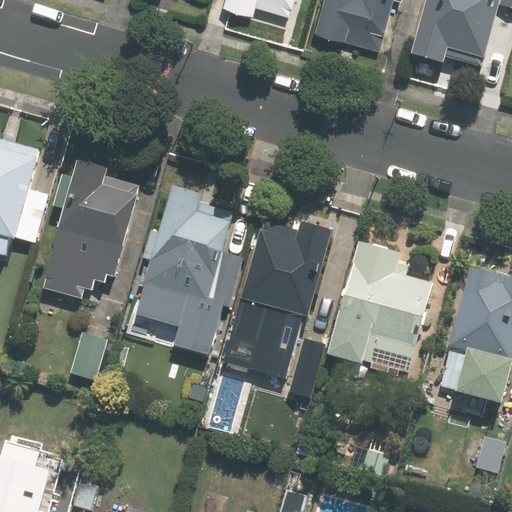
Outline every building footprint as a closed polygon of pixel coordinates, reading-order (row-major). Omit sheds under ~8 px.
[(230,0),(230,2),(260,10),(262,2),(295,11),(298,2),(300,3),(300,0),(230,0)] [(385,47),(398,0),(329,0),(321,28),(349,35),(348,37),(385,47)] [(428,0),(415,56),(452,65),(454,59),(485,66),(488,55),(490,56),(503,0),(428,0)] [(45,150),(0,137),(0,251),(14,256),(19,238),(22,239),(44,159),(42,159),(45,150)] [(114,169),(85,161),(49,288),(86,298),(89,288),(98,290),(101,280),(110,283),(112,275),(121,278),(143,195),(143,194),(145,186),(112,177),(114,169)] [(208,195),(179,187),(166,232),(156,230),(148,259),(158,262),(145,307),(185,318),(179,341),(215,351),(242,253),(229,250),(237,222),(234,221),(236,212),(205,204),(208,195)] [(316,315),(342,229),(308,219),(305,229),(269,218),(226,358),(288,376),(308,312),(316,315)] [(432,349),(422,347),(440,283),(402,272),(407,255),(367,243),(336,354),(371,363),(375,349),(413,360),(406,386),(420,390),(432,349)] [(511,277),(477,269),(446,384),(511,401),(511,277)] [(75,373),(100,380),(111,341),(86,334),(75,373)] [(314,397),(329,343),(308,338),(293,392),(314,397)] [(510,420),(475,410),(461,460),(496,470),(510,420)] [(0,411),(0,455),(28,463),(39,423),(0,411)] [(85,477),(77,505),(96,510),(104,481),(85,477)] [(0,488),(0,511),(41,511),(44,500),(0,488)] [(306,511),(311,497),(291,492),(285,511),(306,511)]
